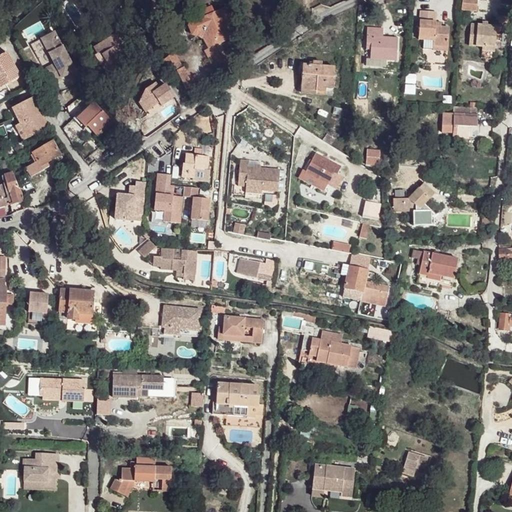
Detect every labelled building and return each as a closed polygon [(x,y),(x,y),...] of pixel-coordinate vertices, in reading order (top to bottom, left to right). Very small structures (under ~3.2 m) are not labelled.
[(460,0),(459,9),(475,11),(476,0),(460,0)] [(211,8),(198,14),(201,20),(191,24),(190,29),(194,36),(203,40),(208,49),(213,46),(238,33),(226,9),(215,15),(211,8)] [(419,22),(418,40),(432,41),(432,46),(448,48),(449,29),(441,29),(435,28),(435,23),(436,13),(420,12),(419,22)] [(471,22),(470,44),(483,46),(483,49),(495,50),(497,25),(484,23),(471,22)] [(382,30),(368,29),(365,66),(386,67),(386,60),(396,60),(397,39),(382,39),(382,30)] [(54,31),(41,38),(54,63),(44,69),(51,82),(75,70),(54,31)] [(123,32),(94,47),(98,55),(100,53),(105,63),(102,69),(111,75),(119,63),(116,58),(127,52),(122,42),(126,40),(123,32)] [(246,43),(240,46),(247,61),(253,57),(246,43)] [(208,49),(204,52),(214,67),(223,61),(213,46),(208,49)] [(5,52),(0,54),(0,88),(20,76),(5,52)] [(100,53),(98,55),(95,56),(102,69),(105,63),(100,53)] [(174,53),(162,61),(172,77),(177,74),(185,90),(191,87),(185,74),(186,73),(184,67),(182,68),(174,53)] [(223,61),(214,67),(219,75),(232,67),(226,59),(223,61)] [(302,67),(301,90),(325,92),(326,88),(333,88),(334,68),(322,68),(312,67),(302,67)] [(143,88),(137,102),(144,111),(157,103),(160,107),(174,98),(165,84),(157,89),(153,82),(143,88)] [(32,97),(12,108),(21,124),(28,138),(49,127),(32,97)] [(94,103),(78,118),(86,128),(88,126),(96,135),(110,122),(111,120),(94,103)] [(476,126),(476,116),(476,111),(454,110),(453,116),(443,116),(442,132),(455,132),(455,126),(476,126)] [(21,124),(16,127),(24,141),(28,138),(21,124)] [(52,142),(33,153),(37,161),(32,164),(37,174),(50,166),(49,162),(60,155),(52,142)] [(366,151),(365,166),(376,167),(378,152),(366,151)] [(210,172),(206,171),(209,154),(186,152),(185,163),(183,163),(182,179),(192,179),(192,182),(208,183),(210,172)] [(317,152),(307,172),(328,183),(335,172),(339,174),(343,165),(317,152)] [(247,162),(238,161),(236,187),(245,188),(244,190),(260,192),(276,193),(278,171),(259,169),(254,169),(247,168),(247,162)] [(14,174),(0,180),(6,195),(0,197),(0,200),(3,207),(9,204),(10,206),(25,200),(24,198),(19,185),(14,174)] [(171,176),(157,175),(153,210),(163,212),(162,223),(179,225),(182,198),(172,197),(173,187),(170,186),(171,176)] [(141,217),(145,182),(135,181),(134,186),(129,185),(128,195),(116,193),(113,218),(131,220),(131,216),(141,217)] [(27,182),(19,185),(24,198),(33,194),(27,182)] [(424,183),(408,201),(394,201),(394,213),(407,213),(414,213),(415,206),(420,210),(434,194),(424,183)] [(60,187),(52,191),(56,198),(63,194),(60,187)] [(183,197),(193,199),(190,220),(206,222),(208,201),(197,199),(199,189),(184,188),(183,197)] [(366,205),(363,219),(377,222),(380,208),(366,205)] [(422,212),(417,218),(424,224),(429,218),(422,212)] [(53,220),(46,234),(53,238),(60,224),(53,220)] [(370,229),(363,227),(359,240),(366,242),(370,229)] [(150,237),(138,249),(145,254),(156,243),(150,237)] [(155,254),(154,263),(161,264),(161,266),(178,268),(179,265),(185,266),(184,271),(196,272),(198,257),(192,257),(193,248),(184,248),(183,254),(174,254),(174,247),(164,246),(163,247),(162,254),(155,254)] [(350,249),(333,246),(332,251),(349,255),(350,249)] [(511,248),(501,249),(501,261),(510,262),(510,259),(511,258),(511,248)] [(423,254),(419,274),(427,276),(427,278),(440,280),(441,277),(455,279),(458,259),(423,254)] [(350,255),(348,266),(368,270),(369,264),(370,259),(350,255)] [(264,264),(264,265),(240,259),(237,273),(267,281),(267,280),(269,280),(272,265),(264,264)] [(348,266),(344,290),(342,300),(361,304),(363,294),(365,283),(368,270),(348,266)] [(419,274),(418,282),(439,286),(439,284),(440,280),(427,278),(427,276),(419,274)] [(9,289),(7,289),(7,278),(0,277),(0,321),(8,322),(9,306),(9,295),(9,289)] [(440,280),(439,284),(453,286),(455,279),(441,277),(440,280)] [(365,283),(363,294),(361,304),(383,308),(386,298),(388,287),(365,283)] [(62,290),(60,320),(77,320),(77,313),(92,313),(93,292),(92,292),(83,291),(62,290)] [(49,295),(30,294),(29,313),(47,314),(49,295)] [(198,311),(162,307),(162,311),(160,328),(162,328),(179,330),(196,332),(198,311)] [(511,315),(502,315),(501,329),(510,330),(510,327),(511,326),(511,315)] [(223,328),(223,336),(251,339),(251,344),(262,345),(264,321),(224,317),(223,328)] [(390,343),(393,331),(368,326),(366,337),(390,343)] [(179,330),(162,328),(161,335),(178,337),(179,330)] [(218,328),(217,341),(223,342),(251,344),(251,339),(223,336),(223,328),(218,328)] [(308,338),(305,359),(354,370),(358,349),(308,338)] [(166,379),(116,376),(115,398),(138,399),(139,391),(150,392),(164,393),(165,393),(166,379)] [(86,379),(42,377),(41,394),(45,394),(64,395),(63,399),(85,400),(85,389),(86,379)] [(214,383),(213,405),(255,408),(255,406),(263,407),(264,396),(254,395),(255,386),(214,383)] [(93,389),(85,389),(85,400),(93,400),(93,389)] [(150,392),(139,391),(138,399),(150,400),(150,399),(150,398),(150,392)] [(203,397),(193,396),(192,410),(202,411),(203,397)] [(113,400),(99,399),(98,414),(111,415),(113,400)] [(26,458),(25,480),(43,481),(43,489),(57,489),(59,453),(37,452),(37,458),(26,458)] [(135,461),(135,466),(154,467),(155,458),(136,457),(135,461)] [(116,479),(110,490),(123,496),(130,481),(132,481),(134,466),(135,466),(135,461),(130,461),(129,468),(121,467),(120,479),(116,479)] [(411,461),(408,470),(420,475),(423,465),(411,461)] [(313,465),(311,489),(339,492),(339,496),(351,497),(353,468),(313,465)] [(134,466),(132,481),(136,481),(153,482),(154,477),(162,478),(160,491),(170,491),(172,467),(154,467),(135,466),(134,466)] [(153,482),(153,490),(160,491),(162,478),(154,477),(153,482)] [(25,480),(24,487),(43,489),(43,481),(25,480)] [(130,481),(123,496),(128,498),(136,481),(132,481),(130,481)]
